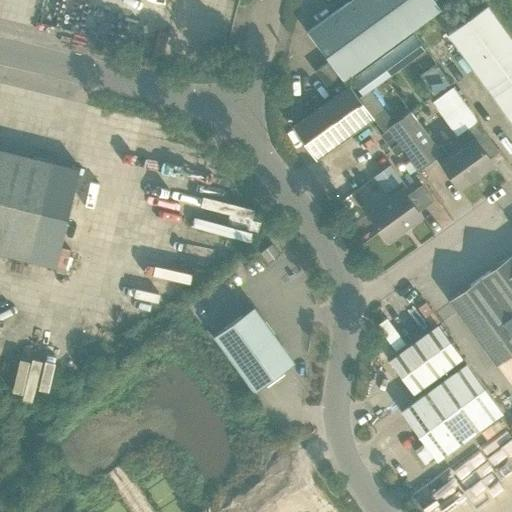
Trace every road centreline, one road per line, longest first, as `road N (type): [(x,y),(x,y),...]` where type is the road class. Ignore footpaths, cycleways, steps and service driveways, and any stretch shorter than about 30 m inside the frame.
road 1 (unclassified): [(247,112),(0,51)]
road 2 (unclassified): [(346,311),(335,256),(247,112)]
road 3 (unclassified): [(386,511),(338,435),(346,311)]
road 4 (unclassified): [(346,311),(511,197)]
